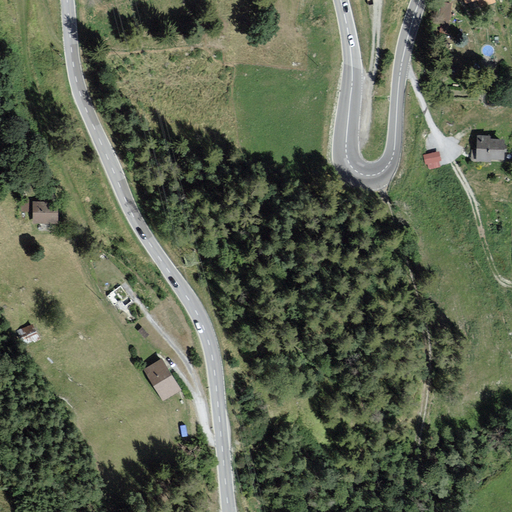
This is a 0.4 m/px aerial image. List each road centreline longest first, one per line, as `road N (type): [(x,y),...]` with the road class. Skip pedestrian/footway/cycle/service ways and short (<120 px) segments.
road 1 (tertiary): [(228,511),(206,332),(131,213),(83,103),(67,0)]
road 2 (tertiary): [(340,0),(352,69),(345,155),(369,175),(391,158),(398,75),(419,0)]
road 3 (track): [(379,173),(433,348),(422,415),(430,511)]
road 4 (track): [(86,231),(31,85),(22,0)]
road 5 (track): [(511,284),(494,271),(451,161)]
